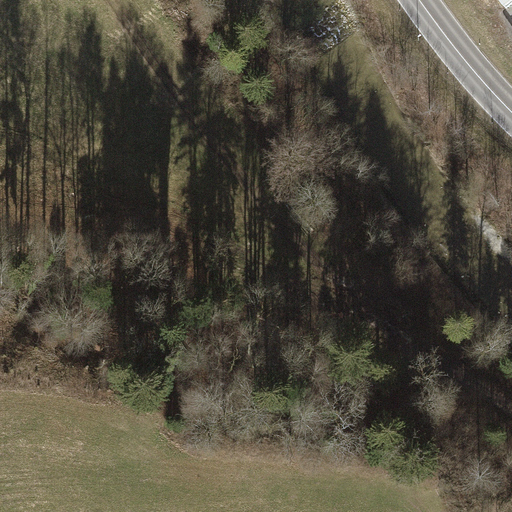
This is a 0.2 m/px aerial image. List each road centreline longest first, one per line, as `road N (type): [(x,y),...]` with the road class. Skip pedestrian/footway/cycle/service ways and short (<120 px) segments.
road 1 (track): [(409,511),(402,505),(0,470)]
road 2 (primary): [(511,113),(419,0)]
